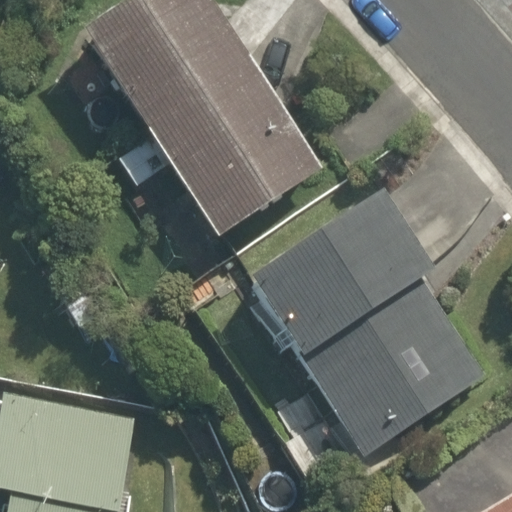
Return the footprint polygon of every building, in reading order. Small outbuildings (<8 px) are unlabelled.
[(132,0),(74,39),(211,245),(315,176),(197,0),(132,0)] [(135,188),(154,174),(135,148),(116,162),(135,188)] [(483,400),(424,302),(440,293),(385,202),(369,211),(245,286),(360,475),(483,400)] [(0,511),(112,511),(129,424),(0,400),(0,498),(3,499),(0,511)] [(511,511),(511,483),(469,511),(511,511)]
